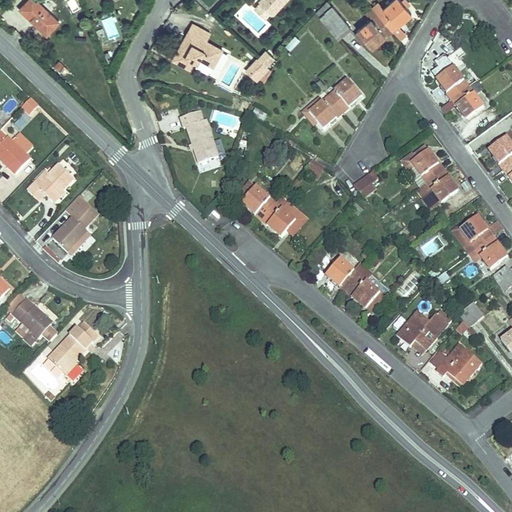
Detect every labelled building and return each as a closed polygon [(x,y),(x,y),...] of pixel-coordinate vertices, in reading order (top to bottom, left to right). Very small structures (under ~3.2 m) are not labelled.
[(56,0),(43,0),(43,1),(57,15),(64,8),(56,0)] [(274,0),(246,0),(244,3),(258,17),(274,0)] [(383,0),(369,0),(357,11),(375,30),(395,12),(383,0)] [(332,28),(309,2),(300,12),(322,37),(332,28)] [(375,30),(357,11),(339,27),(356,47),(375,30)] [(58,44),(31,17),(19,29),(46,56),(58,44)] [(178,28),(175,35),(195,44),(199,36),(178,28)] [(195,44),(175,35),(163,64),(180,71),(182,65),(190,68),(189,73),(201,78),(205,69),(205,70),(213,51),(195,44)] [(291,52),(300,41),(295,36),(285,46),(291,52)] [(268,50),(259,59),(263,63),(272,55),(268,50)] [(222,71),(230,56),(223,52),(216,67),(222,71)] [(441,70),(430,79),(436,87),(429,92),(436,102),(454,88),(441,70)] [(436,87),(430,79),(423,84),(429,92),(436,87)] [(312,96),(328,115),(346,99),(330,81),(312,96)] [(473,92),(481,91),(479,83),(472,84),(473,92)] [(454,88),(436,102),(444,112),(451,107),(458,116),(469,108),(454,88)] [(291,115),(302,128),(307,133),(328,115),(312,96),(306,101),(291,115)] [(28,97),(20,108),(30,115),(38,104),(28,97)] [(291,115),(306,101),(303,97),(282,115),(297,132),(302,128),(291,115)] [(255,107),(251,113),(262,121),(267,115),(255,107)] [(451,107),(444,112),(451,121),(458,116),(451,107)] [(15,127),(24,118),(17,111),(8,120),(15,127)] [(232,116),(229,122),(241,128),(244,123),(232,116)] [(176,135),(186,173),(205,169),(196,130),(191,132),(189,122),(169,127),(172,136),(176,135)] [(473,149),(491,171),(510,156),(492,134),(473,149)] [(7,143),(0,150),(13,164),(21,157),(7,143)] [(224,145),(219,167),(226,169),(229,153),(233,154),(234,147),(224,145)] [(412,183),(428,169),(412,147),(401,156),(399,153),(387,161),(393,170),(399,165),(412,183)] [(0,184),(1,186),(18,169),(13,164),(0,150),(0,184)] [(511,158),(510,156),(491,171),(507,191),(511,186),(511,158)] [(308,169),(322,174),(325,165),(311,160),(308,169)] [(289,164),(286,172),(299,178),(303,171),(289,164)] [(428,169),(412,183),(417,190),(411,195),(421,208),(427,204),(429,206),(446,193),(428,169)] [(359,175),(340,190),(344,195),(350,202),(363,192),(358,187),(365,182),(359,175)] [(28,206),(35,213),(46,202),(57,191),(43,176),(20,198),(17,195),(10,202),(21,213),(28,206)] [(246,233),(261,214),(235,194),(226,205),(232,210),(227,218),(246,233)] [(79,195),(66,208),(86,227),(99,214),(79,195)] [(46,202),(35,213),(37,215),(49,204),(46,202)] [(356,203),(350,208),(358,215),(363,210),(356,203)] [(348,212),(341,205),(335,212),(342,219),(348,212)] [(266,207),(261,214),(282,230),(273,243),(280,248),(295,228),(266,207)] [(443,224),(446,228),(464,215),(480,237),(484,234),(465,208),(443,224)] [(261,214),(246,233),(267,250),(273,243),(282,230),(261,214)] [(464,215),(446,228),(462,250),(480,237),(464,215)] [(66,219),(35,249),(50,266),(71,245),(67,241),(72,236),(66,231),(72,226),(66,219)] [(480,237),(462,250),(476,269),(487,261),(482,254),(489,249),(480,237)] [(71,245),(50,266),(54,269),(75,249),(71,245)] [(494,256),(489,249),(482,254),(487,261),(494,256)] [(313,281),(333,297),(348,278),(340,272),(328,262),(313,281)] [(340,272),(348,278),(354,271),(346,265),(340,272)] [(486,282),(498,272),(494,267),(482,277),(486,282)] [(354,271),(348,278),(352,282),(358,275),(354,271)] [(438,285),(449,278),(446,271),(434,278),(438,285)] [(498,272),(486,282),(490,287),(501,277),(498,272)] [(415,279),(411,275),(406,281),(410,285),(415,279)] [(348,278),(333,297),(352,313),(353,310),(367,294),(352,282),(348,278)] [(367,294),(353,310),(359,315),(373,299),(367,294)] [(460,302),(444,314),(451,322),(454,325),(457,329),(472,318),(460,302)] [(25,344),(33,353),(40,346),(32,337),(36,334),(11,309),(0,320),(0,332),(10,343),(5,347),(13,356),(25,344)] [(510,323),(504,314),(496,320),(502,329),(510,323)] [(396,350),(398,348),(402,342),(413,350),(434,324),(423,315),(414,326),(402,316),(382,339),(396,350)] [(450,337),(457,329),(454,325),(451,322),(443,331),(450,337)] [(511,351),(511,324),(510,323),(502,329),(492,337),(506,356),(511,351)] [(41,335),(48,343),(58,333),(51,326),(41,335)] [(61,369),(73,357),(91,340),(78,326),(47,354),(61,369)] [(402,342),(398,348),(408,356),(413,350),(402,342)] [(442,359),(452,349),(445,343),(436,353),(442,359)] [(427,349),(419,360),(424,365),(434,355),(427,349)] [(447,378),(464,360),(452,349),(442,359),(436,353),(434,355),(424,365),(422,368),(429,375),(436,368),(447,378)] [(76,361),(73,357),(61,369),(64,372),(76,361)] [(53,396),(48,391),(45,394),(50,400),(53,396)]
